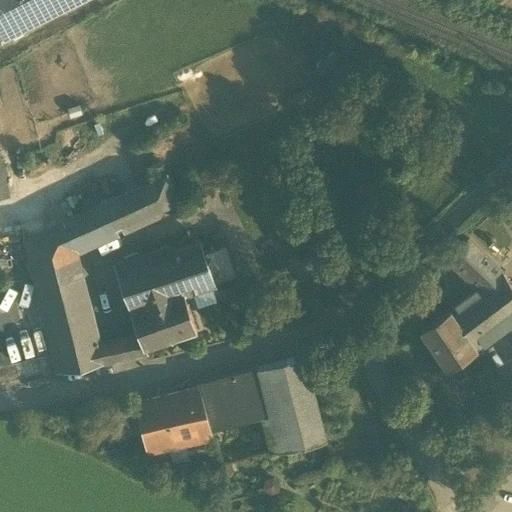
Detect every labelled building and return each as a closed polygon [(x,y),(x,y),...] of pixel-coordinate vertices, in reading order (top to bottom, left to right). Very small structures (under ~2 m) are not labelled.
[(0,0),(0,40),(2,43),(88,0),(0,0)] [(0,199),(9,197),(0,159),(0,199)] [(24,241),(35,288),(83,276),(77,249),(177,203),(167,175),(24,241)] [(448,260),(478,288),(501,273),(498,269),(494,265),(469,241),(448,260)] [(204,253),(200,242),(116,270),(131,313),(184,295),(184,297),(215,286),(215,284),(204,253)] [(204,253),(215,284),(236,276),(226,246),(204,253)] [(511,289),(501,273),(478,288),(451,309),(421,330),(448,370),(478,349),(511,323),(511,289)] [(57,374),(95,365),(92,346),(101,344),(83,276),(35,288),(57,374)] [(140,335),(145,349),(146,349),(196,332),(184,297),(184,295),(131,313),(140,335)] [(140,335),(130,337),(135,357),(147,354),(146,349),(145,349),(140,335)] [(120,360),(135,357),(130,337),(116,341),(120,360)] [(95,365),(120,360),(116,341),(101,344),(92,346),(95,365)] [(267,437),(272,454),(286,451),(327,440),(305,356),(258,369),(249,371),(261,418),(267,437)] [(198,384),(199,388),(212,431),(261,418),(249,371),(198,384)] [(192,428),(195,443),(214,438),(212,431),(199,388),(171,395),(180,430),(192,428)] [(135,404),(147,454),(195,443),(192,428),(180,430),(171,395),(135,404)]
